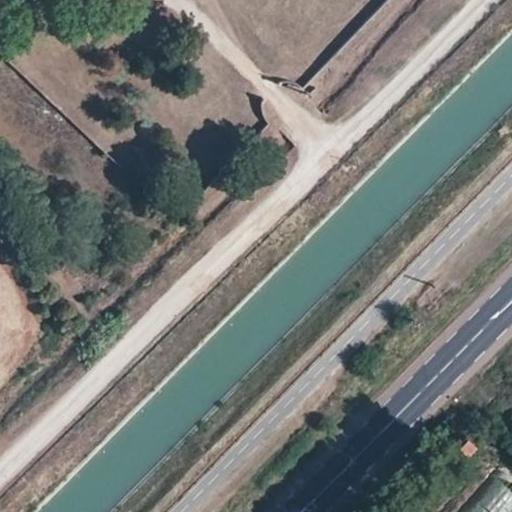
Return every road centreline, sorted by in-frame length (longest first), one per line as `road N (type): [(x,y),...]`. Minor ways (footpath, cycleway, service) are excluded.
road 1 (track): [(0,485),(486,0)]
road 2 (secondary): [(287,511),(511,283)]
road 3 (unknown): [(307,179),(127,0)]
